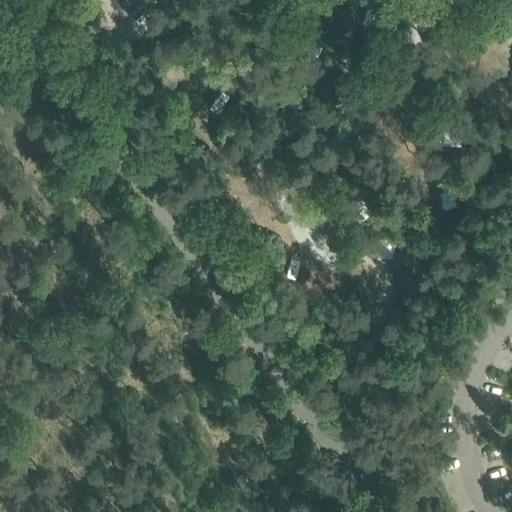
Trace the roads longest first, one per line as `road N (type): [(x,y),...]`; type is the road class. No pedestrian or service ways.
road 1 (unclassified): [(381,511),(9,0)]
road 2 (track): [(491,511),(474,489),(462,437),(473,374),(511,318)]
